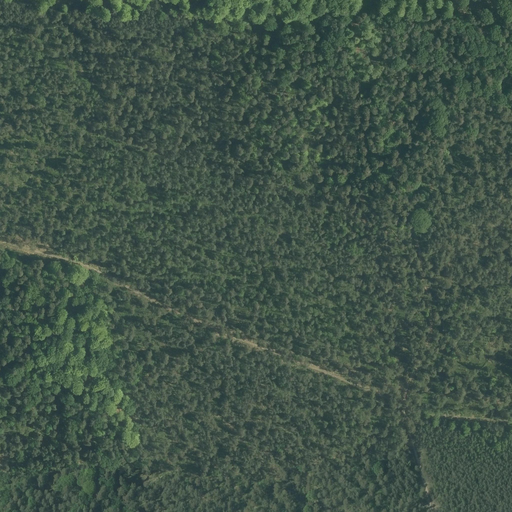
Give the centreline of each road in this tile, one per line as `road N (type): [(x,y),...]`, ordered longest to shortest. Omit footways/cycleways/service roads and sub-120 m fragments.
road 1 (track): [(312,0),(331,27),(385,56),(397,73),(392,124),(431,321),(404,406)]
road 2 (track): [(0,240),(73,260),(404,406)]
